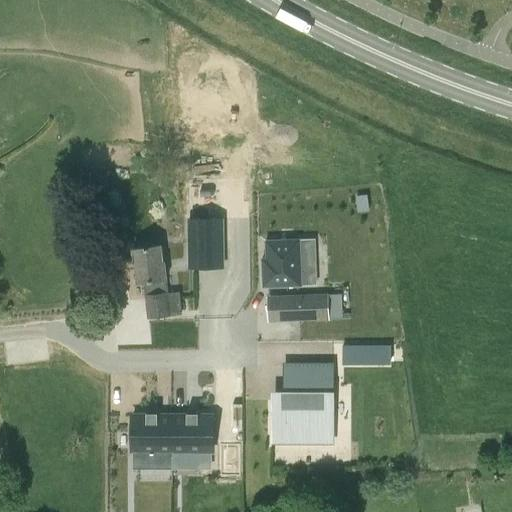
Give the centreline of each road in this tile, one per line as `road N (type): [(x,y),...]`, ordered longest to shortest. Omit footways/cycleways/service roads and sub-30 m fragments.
road 1 (secondary): [(259,0),(353,50),(511,112)]
road 2 (secondary): [(511,95),(392,50),(292,0)]
